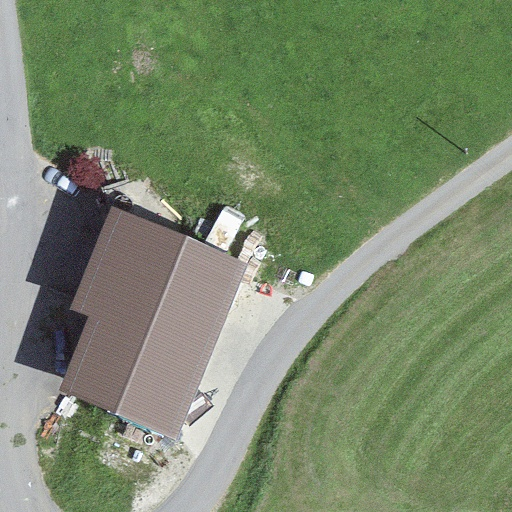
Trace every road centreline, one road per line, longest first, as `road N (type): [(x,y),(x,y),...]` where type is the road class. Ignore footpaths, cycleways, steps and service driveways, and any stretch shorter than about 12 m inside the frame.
road 1 (track): [(0,13),(18,195),(13,460),(27,511)]
road 2 (track): [(190,511),(261,386),(317,310),(382,249),(511,156)]
